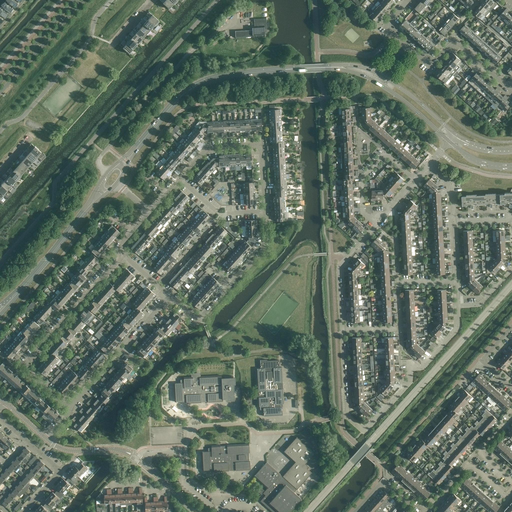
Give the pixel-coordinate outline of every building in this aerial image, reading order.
[(168,0),(165,0),(162,3),(169,9),(173,4),(168,0)] [(385,0),(383,0),(381,3),(387,9),(391,5),(385,0)] [(428,6),(422,0),(418,4),(425,10),(428,6)] [(432,2),(429,0),(422,0),(428,6),(431,8),(432,6),(430,4),(432,2)] [(467,0),(464,4),(468,8),(474,2),(471,0),(467,0)] [(492,0),(485,0),(485,1),(491,6),(491,7),(493,9),(497,5),(492,0)] [(13,7),(6,1),(1,6),(8,13),(9,12),(10,13),(13,9),(12,8),(13,7)] [(491,6),(485,1),(481,5),(487,10),(491,7),(491,6)] [(381,3),(377,7),(384,13),(387,9),(381,3)] [(425,10),(418,4),(415,9),(421,14),(425,10)] [(487,10),(481,5),(478,9),(484,15),(486,16),(489,12),(487,10)] [(8,13),(1,6),(0,7),(0,14),(3,18),(4,17),(5,18),(8,14),(7,14),(8,13)] [(377,7),(373,11),(380,17),(384,13),(377,7)] [(507,8),(499,16),(497,18),(502,22),(503,20),(509,14),(507,12),(508,10),(507,8)] [(380,17),(373,11),(371,9),(367,13),(376,21),(380,17)] [(484,15),(478,9),(474,13),(480,19),(484,15)] [(453,13),(449,18),(456,23),(459,19),(453,13)] [(509,14),(503,20),(507,24),(511,18),(511,15),(511,16),(509,14)] [(159,20),(152,15),(148,20),(154,25),(159,20)] [(252,26),(252,30),(235,31),(235,38),(265,37),(264,28),(267,28),(266,17),(254,18),(254,26),(252,26)] [(449,18),(446,22),(452,27),(456,23),(449,18)] [(154,25),(148,20),(144,24),(150,30),(154,25)] [(400,26),(405,30),(410,23),(406,20),(400,26)] [(409,33),(414,27),(416,25),(413,22),(412,21),(410,23),(405,30),(409,33)] [(452,27),(446,22),(442,26),(448,31),(452,27)] [(146,35),(150,30),(144,24),(139,29),(146,35)] [(460,31),(464,34),(469,28),(465,24),(460,31)] [(442,26),(438,30),(445,36),(448,31),(442,26)] [(414,27),(409,33),(413,37),(418,31),(414,27)] [(469,28),(464,34),(468,38),(473,32),(469,28)] [(142,39),(146,35),(139,29),(135,34),(142,39)] [(418,31),(413,37),(417,41),(422,34),(418,31)] [(473,32),(468,38),(472,42),(477,35),(473,32)] [(142,39),(135,34),(131,38),(138,44),(142,39)] [(422,34),(417,41),(421,44),(426,38),(422,34)] [(477,35),(472,42),(476,45),(481,39),(477,35)] [(430,42),(432,40),(428,37),(426,38),(421,44),(425,48),(430,42)] [(138,44),(131,38),(127,43),(133,49),(138,44)] [(481,39),(476,45),(480,49),(486,42),(481,39)] [(430,42),(425,48),(429,52),(434,46),(434,47),(436,45),(432,40),(430,42)] [(486,42),(480,49),(484,52),(490,46),(486,42)] [(133,49),(127,43),(122,48),(129,54),(133,49)] [(488,56),(496,48),(492,44),(490,46),(484,52),(488,56)] [(492,60),(498,53),(500,51),(496,48),(488,56),(492,60)] [(453,57),(451,59),(458,65),(462,61),(453,53),(451,55),(453,57)] [(498,53),(492,60),(496,63),(502,57),(498,53)] [(458,65),(451,59),(449,61),(447,60),(445,61),(456,71),(460,67),(458,65)] [(456,71),(445,61),(444,63),(446,65),(444,67),(453,75),(456,71)] [(453,75),(444,67),(442,69),(440,68),(438,69),(449,79),(453,75)] [(449,79),(438,69),(437,71),(439,73),(437,75),(445,83),(449,79)] [(472,86),(482,75),(481,73),(479,75),(476,73),(468,82),(472,86)] [(462,87),(471,76),(469,74),(459,85),(462,87)] [(476,89),(485,80),(482,78),(484,76),(482,75),(472,86),(476,89)] [(480,93),(490,82),(489,80),(487,82),(485,80),(476,89),(480,93)] [(484,97),(493,87),(490,85),(492,83),(490,82),(480,93),(484,97)] [(451,90),(455,94),(460,89),(456,84),(451,90)] [(488,100),(499,89),(497,88),(495,90),(493,87),(484,97),(488,100)] [(499,89),(491,98),(488,100),(493,104),(501,95),(498,93),(500,91),(499,89)] [(501,95),(493,104),(497,108),(499,105),(507,96),(505,95),(503,97),(501,95)] [(499,105),(506,111),(510,107),(507,104),(509,102),(506,100),(508,98),(507,96),(499,105)] [(371,113),(362,114),(363,119),(365,119),(365,121),(371,119),(371,113)] [(371,119),(365,121),(367,123),(365,125),(369,129),(375,122),(371,119)] [(207,122),(207,124),(201,124),(204,131),(207,131),(207,133),(213,132),(212,122),(207,122)] [(375,122),(369,129),(373,132),(379,126),(375,122)] [(195,128),(191,132),(203,142),(205,141),(202,138),(204,136),(203,135),(202,133),(204,131),(201,124),(197,129),(195,128)] [(379,126),(373,132),(377,136),(383,129),(379,126)] [(383,129),(377,136),(382,140),(387,133),(383,129)] [(203,142),(191,132),(188,136),(196,143),(199,139),(200,140),(199,142),(202,144),(203,142)] [(387,133),(382,140),(386,143),(391,137),(387,133)] [(196,143),(188,136),(184,140),(194,148),(197,144),(196,143)] [(391,137),(386,143),(390,147),(395,140),(391,137)] [(194,148),(184,140),(181,144),(188,151),(190,152),(194,148)] [(395,140),(390,147),(394,150),(399,144),(395,140)] [(188,151),(181,144),(177,148),(185,155),(188,151)] [(399,144),(394,150),(398,154),(403,148),(399,144)] [(34,147),(29,153),(35,159),(40,153),(34,147)] [(185,155),(177,148),(173,152),(175,153),(181,159),(185,155)] [(403,148),(398,154),(402,158),(408,151),(403,148)] [(408,151),(402,158),(406,161),(412,155),(408,151)] [(35,159),(29,153),(24,158),(31,164),(35,159)] [(175,153),(171,157),(177,163),(181,159),(175,153)] [(218,155),(218,157),(218,158),(213,158),(216,165),(219,165),(219,166),(219,167),(224,167),(224,155),(218,155)] [(412,155),(406,161),(410,165),(416,158),(412,155)] [(170,156),(166,160),(174,167),(177,163),(171,157),(170,156)] [(27,169),(31,164),(24,158),(20,163),(27,169)] [(208,162),(204,166),(211,172),(210,172),(212,173),(216,169),(217,168),(216,165),(213,158),(209,163),(208,162)] [(416,158),(410,165),(414,169),(420,162),(416,158)] [(174,167),(166,160),(162,164),(163,164),(170,171),(172,173),(176,168),(174,167)] [(27,169),(20,163),(16,168),(22,173),(27,169)] [(170,171),(163,164),(159,168),(167,175),(170,171)] [(211,172),(204,166),(201,170),(207,176),(210,172),(211,172)] [(18,178),(22,173),(16,168),(12,172),(18,178)] [(167,175),(159,168),(155,172),(157,173),(156,174),(163,179),(167,175)] [(207,176),(201,170),(197,174),(203,180),(205,181),(209,177),(207,176)] [(18,178),(12,172),(7,177),(14,183),(18,178)] [(203,180),(197,174),(193,178),(200,184),(203,180)] [(398,174),(394,178),(400,184),(404,180),(398,174)] [(14,183),(7,177),(3,182),(10,187),(14,183)] [(400,184),(394,178),(390,182),(397,188),(400,184)] [(434,183),(430,179),(424,186),(428,189),(434,183)] [(10,187),(3,182),(0,185),(0,187),(6,192),(10,187)] [(397,188),(390,182),(387,186),(393,192),(397,188)] [(434,183),(428,189),(432,193),(438,190),(437,189),(438,187),(434,183)] [(393,192),(387,186),(383,190),(386,196),(387,194),(389,196),(393,192)] [(466,196),(462,196),(462,206),(468,205),(468,204),(477,204),(477,205),(487,204),(487,203),(496,202),(496,204),(504,204),(504,205),(507,205),(506,203),(506,202),(511,202),(511,188),(511,189),(510,192),(505,192),(505,194),(496,194),(496,193),(486,194),(486,195),(477,195),(477,194),(466,195),(466,196)] [(383,190),(378,191),(378,199),(384,199),(384,196),(386,196),(383,190)] [(438,190),(432,193),(432,198),(441,198),(441,192),(438,192),(438,190)] [(188,197),(182,191),(180,193),(179,192),(176,194),(178,196),(184,201),(186,203),(189,198),(188,197)] [(184,201),(178,196),(176,194),(174,197),(176,198),(174,200),(181,205),(184,201)] [(411,200),(407,204),(414,210),(417,206),(414,203),(416,201),(414,199),(412,201),(411,200)] [(181,205),(174,200),(171,204),(177,209),(178,211),(182,206),(181,205)] [(177,209),(171,204),(167,208),(173,213),(177,209)] [(414,210),(407,204),(403,209),(405,210),(404,212),(410,214),(414,210)] [(173,213),(167,208),(163,212),(170,217),(173,213)] [(170,217),(163,212),(162,210),(158,214),(160,216),(166,221),(170,217)] [(205,212),(204,211),(200,215),(201,216),(208,222),(211,218),(205,212)] [(287,218),(286,212),(275,213),(276,219),(276,221),(286,221),(286,218),(287,218)] [(354,212),(345,212),(346,218),(348,218),(349,220),(354,217),(354,212)] [(401,220),(410,220),(410,214),(404,212),(404,214),(401,215),(401,220)] [(166,221),(160,216),(156,220),(163,225),(166,221)] [(208,222),(201,216),(198,220),(204,226),(208,222)] [(354,217),(349,220),(350,221),(348,223),(353,227),(358,221),(354,217)] [(163,225),(156,220),(153,224),(159,229),(163,225)] [(198,220),(194,224),(200,230),(204,226),(198,220)] [(362,230),(366,225),(364,223),(362,224),(358,221),(353,227),(357,231),(352,237),(354,239),(362,230)] [(106,228),(108,229),(115,236),(117,238),(118,236),(116,234),(119,232),(110,223),(106,228)] [(159,229),(153,224),(149,228),(155,234),(159,229)] [(200,230),(194,224),(190,228),(195,233),(197,234),(200,230)] [(226,231),(220,225),(216,230),(223,235),(226,231)] [(155,234),(149,228),(147,227),(144,231),(145,232),(152,238),(155,234)] [(189,227),(185,231),(192,237),(195,233),(190,228),(189,227)] [(228,228),(226,229),(235,237),(237,236),(228,228)] [(115,236),(108,229),(104,233),(111,240),(115,236)] [(223,235),(216,230),(213,234),(219,239),(223,235)] [(145,232),(144,234),(141,231),(139,233),(149,242),(149,243),(153,239),(152,238),(145,232)] [(192,237),(185,231),(182,235),(188,241),(192,237)] [(255,231),(245,232),(245,237),(248,237),(248,240),(255,242),(255,237),(256,237),(255,231)] [(111,240),(104,233),(100,237),(102,239),(108,244),(111,240)] [(149,242),(139,233),(137,236),(140,238),(138,240),(145,246),(149,242)] [(188,241),(182,235),(180,234),(177,238),(184,245),(186,246),(189,242),(188,241)] [(219,239),(213,234),(209,238),(215,244),(219,239)] [(184,245),(177,238),(173,242),(175,243),(181,249),(184,245)] [(215,244),(209,238),(205,242),(207,243),(212,248),(215,244)] [(381,241),(377,238),(371,244),(376,248),(381,241)] [(102,239),(99,243),(104,248),(108,244),(102,239)] [(145,246),(138,240),(135,244),(133,243),(135,240),(134,239),(131,241),(142,251),(146,247),(145,246)] [(244,241),(240,245),(250,253),(254,249),(251,247),(255,242),(248,240),(246,242),(244,241)] [(97,241),(93,245),(101,252),(104,248),(99,243),(97,241)] [(142,251),(131,241),(129,244),(132,246),(131,248),(137,254),(139,255),(142,251)] [(381,241),(376,248),(374,249),(378,252),(380,251),(386,249),(384,247),(386,245),(381,241)] [(175,243),(171,247),(177,253),(181,249),(175,243)] [(212,248),(207,243),(203,247),(209,253),(213,249),(212,248)] [(101,252),(93,245),(90,250),(91,251),(97,256),(101,252)] [(250,253),(240,245),(237,249),(245,256),(246,257),(250,253)] [(209,253),(203,247),(201,246),(198,250),(199,251),(206,257),(209,253)] [(177,253),(171,247),(167,251),(169,253),(173,257),(177,253)] [(245,256),(237,249),(233,253),(241,260),(245,256)] [(386,249),(380,251),(380,257),(389,256),(388,251),(386,251),(386,249)] [(173,257),(169,253),(167,251),(163,255),(165,257),(171,262),(173,261),(174,262),(176,260),(173,257)] [(199,251),(196,255),(202,261),(206,257),(199,251)] [(506,252),(497,253),(497,258),(503,260),(503,258),(506,258),(506,252)] [(241,260),(233,253),(230,257),(237,264),(241,260)] [(202,261),(196,255),(194,254),(191,258),(192,259),(198,265),(202,261)] [(93,255),(89,259),(95,264),(98,260),(93,255)] [(165,257),(163,255),(160,259),(161,261),(168,266),(171,262),(165,257)] [(237,264),(230,257),(226,261),(234,268),(237,264)] [(358,258),(357,260),(355,263),(361,269),(365,264),(365,265),(368,262),(366,260),(365,259),(364,260),(361,257),(359,259),(358,258)] [(497,258),(494,262),(500,268),(504,264),(502,262),(503,260),(497,258)] [(94,264),(95,264),(89,259),(85,263),(91,268),(94,264)] [(192,259),(189,263),(195,269),(196,270),(200,266),(198,265),(192,259)] [(168,266),(161,261),(158,265),(164,271),(168,266)] [(234,268),(226,261),(222,265),(230,272),(234,268)] [(496,272),(500,268),(494,262),(490,266),(493,269),(491,271),(494,273),(495,271),(496,272)] [(90,269),(91,268),(85,263),(82,267),(87,272),(90,269)] [(190,272),(185,267),(183,266),(182,265),(181,263),(178,266),(181,268),(180,270),(186,276),(190,272)] [(195,269),(189,263),(185,267),(190,272),(191,273),(195,269)] [(361,269),(355,263),(351,267),(353,269),(351,271),(357,273),(361,269)] [(87,272),(82,267),(80,265),(76,269),(77,270),(84,276),(86,274),(87,272)] [(164,271),(158,265),(154,269),(160,275),(164,271)] [(86,278),(84,276),(77,270),(78,271),(74,275),(84,283),(85,282),(83,280),(86,278)] [(133,275),(128,270),(124,274),(131,281),(135,277),(133,275)] [(186,276),(180,270),(176,274),(183,280),(182,280),(184,281),(188,277),(186,276)] [(357,273),(351,271),(351,273),(349,273),(349,279),(358,278),(357,273)] [(131,281),(124,274),(120,278),(128,285),(131,281)] [(183,280),(176,274),(173,278),(179,284),(182,280),(183,280)] [(474,274),(466,274),(466,280),(469,280),(469,282),(475,279),(474,274)] [(84,284),(84,283),(74,275),(71,279),(73,281),(78,286),(82,282),(84,284)] [(128,285),(120,278),(117,282),(124,289),(128,285)] [(179,284),(173,278),(169,282),(175,288),(179,284)] [(213,278),(209,282),(216,288),(217,289),(221,285),(213,278)] [(475,279),(469,282),(471,283),(469,285),(473,289),(479,283),(475,279)] [(75,289),(78,286),(73,281),(69,285),(75,290),(75,289)] [(204,285),(206,286),(212,292),(216,288),(209,282),(208,281),(204,285)] [(124,289),(117,282),(113,286),(115,288),(119,291),(122,287),(124,289)] [(69,285),(67,283),(63,287),(65,289),(66,289),(71,294),(75,290),(69,285)] [(113,286),(110,284),(109,283),(106,287),(111,292),(115,288),(113,286)] [(479,283),(473,289),(477,293),(483,287),(479,283)] [(206,286),(202,290),(208,296),(212,292),(206,286)] [(111,292),(106,287),(102,291),(108,296),(111,292)] [(146,287),(142,291),(150,298),(154,294),(148,289),(146,287)] [(71,294),(66,289),(65,289),(62,293),(67,298),(71,294)] [(201,289),(197,293),(205,300),(207,301),(208,300),(207,300),(210,297),(208,296),(202,290),(201,289)] [(67,298),(62,293),(60,291),(56,295),(64,302),(67,298)] [(108,296),(102,291),(99,295),(104,300),(108,296)] [(150,298),(142,291),(139,295),(141,297),(146,302),(150,298)] [(205,300),(197,293),(193,297),(195,298),(201,304),(205,300)] [(64,302),(56,295),(53,299),(60,306),(63,303),(64,302)] [(104,300),(99,295),(95,299),(100,304),(104,300)] [(141,297),(137,301),(143,306),(146,302),(141,297)] [(195,298),(191,302),(197,308),(201,304),(195,298)] [(62,307),(60,306),(53,299),(51,301),(53,303),(51,305),(55,308),(57,310),(58,308),(60,309),(62,307)] [(100,304),(95,299),(91,303),(97,308),(100,304)] [(132,303),(133,305),(135,306),(139,310),(143,306),(137,301),(135,299),(132,303)] [(55,308),(51,305),(49,303),(47,302),(44,306),(51,312),(53,311),(55,308)] [(97,308),(91,303),(88,307),(93,313),(97,308)] [(44,306),(41,310),(48,316),(51,312),(44,306)] [(139,310),(135,306),(131,310),(139,317),(143,313),(139,310)] [(82,309),(81,311),(91,320),(95,316),(85,307),(83,310),(82,309)] [(41,310),(37,314),(44,320),(48,316),(41,310)] [(139,317),(131,310),(128,314),(135,321),(139,317)] [(91,320),(81,311),(80,312),(80,313),(78,316),(87,324),(91,320)] [(181,318),(175,313),(171,317),(179,324),(177,322),(181,318)] [(44,320),(37,314),(33,319),(40,325),(42,322),(44,324),(46,322),(44,320)] [(135,321),(128,314),(124,318),(124,319),(132,325),(135,321)] [(179,324),(171,317),(168,321),(175,328),(179,324)] [(448,317),(439,317),(439,323),(445,325),(445,322),(448,322),(448,317)] [(84,323),(78,318),(74,322),(80,327),(84,323)] [(132,325),(124,319),(121,323),(122,324),(123,324),(128,329),(132,325)] [(34,321),(30,325),(35,330),(39,326),(34,321)] [(175,328),(168,321),(164,325),(172,332),(175,328)] [(80,327),(74,322),(71,326),(76,331),(78,333),(82,329),(80,327)] [(28,323),(24,327),(32,334),(35,330),(30,325),(28,323)] [(439,323),(436,327),(442,332),(446,328),(444,326),(445,325),(439,323)] [(122,324),(119,328),(124,333),(128,329),(123,324),(122,324)] [(166,334),(160,329),(159,327),(156,330),(151,325),(149,326),(151,328),(155,331),(163,338),(166,334)] [(172,332),(164,325),(160,329),(166,334),(168,336),(172,332)] [(76,331),(71,326),(67,330),(73,335),(76,331)] [(26,329),(23,333),(28,338),(32,334),(24,327),(26,329)] [(438,337),(442,332),(436,327),(432,331),(435,334),(433,336),(436,338),(437,336),(438,337)] [(119,328),(115,332),(121,337),(124,333),(119,328)] [(73,335),(67,330),(64,334),(69,339),(73,335)] [(163,338),(155,331),(151,336),(159,342),(163,338)] [(115,332),(112,336),(117,341),(121,337),(115,332)] [(23,333),(19,337),(25,342),(28,338),(23,333)] [(69,339),(64,334),(60,338),(66,343),(69,339)] [(110,335),(106,339),(114,345),(117,341),(112,336),(110,335)] [(13,339),(15,341),(21,346),(25,342),(19,337),(17,336),(13,339)] [(159,342),(151,336),(148,340),(155,346),(159,342)] [(66,343),(60,338),(56,342),(62,347),(66,343)] [(417,338),(408,339),(408,344),(411,344),(411,347),(417,344),(417,338)] [(106,339),(102,343),(103,343),(110,349),(114,345),(106,339)] [(155,346),(148,340),(144,344),(150,349),(153,345),(155,346)] [(15,341),(12,345),(17,350),(21,346),(15,341)] [(62,347),(56,342),(53,346),(58,351),(62,347)] [(148,354),(141,348),(140,348),(137,345),(137,344),(135,342),(133,344),(139,349),(137,352),(142,357),(144,358),(148,354)] [(103,343),(99,347),(106,354),(110,349),(103,343)] [(10,344),(6,348),(14,354),(17,350),(12,345),(10,344)] [(150,349),(144,344),(141,348),(148,354),(152,350),(150,349)] [(417,344),(411,347),(413,348),(411,350),(415,354),(421,347),(417,344)] [(58,351),(53,346),(49,350),(53,353),(53,354),(60,360),(61,361),(63,358),(62,357),(59,359),(58,358),(55,355),(58,351)] [(421,347),(415,354),(419,358),(425,351),(421,347)] [(14,354),(6,348),(3,352),(4,353),(10,358),(14,354)] [(99,351),(95,355),(101,360),(104,356),(99,351)] [(60,360),(53,354),(49,358),(55,363),(54,363),(57,365),(60,360)] [(95,355),(91,359),(97,364),(101,360),(95,355)] [(511,362),(505,355),(501,359),(508,366),(511,362)] [(86,361),(88,363),(93,368),(97,364),(91,359),(89,357),(86,361)] [(55,363),(49,358),(45,362),(51,367),(54,363),(55,363)] [(508,366),(501,359),(497,364),(504,370),(508,366)] [(279,367),(279,360),(267,361),(267,360),(260,360),(260,368),(256,369),(257,391),(256,391),(254,392),(255,397),(256,398),(257,398),(258,406),(260,406),(260,410),(263,410),(264,416),(282,415),(282,404),(284,404),(283,389),(281,389),(281,382),(283,382),(282,367),(279,367)] [(134,370),(126,363),(124,366),(118,361),(117,362),(130,374),(134,370)] [(51,367),(45,362),(42,366),(47,371),(51,367)] [(130,374),(117,362),(115,364),(117,366),(121,369),(119,371),(127,378),(130,374)] [(88,363),(84,367),(90,372),(93,368),(88,363)] [(47,371),(42,366),(38,370),(44,375),(46,376),(49,372),(47,371)] [(5,376),(10,370),(6,367),(0,373),(0,375),(3,378),(5,376)] [(84,367),(80,371),(86,376),(90,372),(84,367)] [(9,379),(14,374),(10,370),(5,376),(9,379)] [(80,371),(77,375),(79,377),(82,380),(86,376),(80,371)] [(127,378),(119,371),(116,375),(124,382),(127,378)] [(73,372),(70,376),(75,381),(79,377),(77,375),(73,372)] [(11,385),(18,378),(14,374),(9,379),(7,382),(11,385)] [(174,383),(175,402),(186,401),(186,403),(201,403),(201,401),(208,400),(208,402),(223,401),(222,399),(234,398),(233,376),(224,377),(224,378),(221,378),(221,375),(200,377),(200,375),(198,374),(193,374),(192,375),(192,377),(184,377),(184,379),(180,380),(180,383),(174,383)] [(479,374),(472,381),(476,385),(483,378),(479,374)] [(124,382),(116,375),(113,379),(118,384),(121,381),(123,383),(124,382)] [(395,375),(386,376),(387,381),(393,383),(393,381),(395,381),(395,375)] [(70,376),(66,380),(72,385),(75,381),(70,376)] [(15,389),(22,381),(18,378),(11,385),(15,389)] [(483,378),(476,385),(481,389),(487,381),(483,378)] [(118,384),(113,379),(109,382),(117,389),(119,387),(117,385),(118,384)] [(66,380),(62,384),(68,389),(72,385),(66,380)] [(19,392),(26,385),(22,381),(15,389),(19,392)] [(387,381),(383,385),(390,391),(393,387),(391,385),(393,383),(387,381)] [(487,381),(481,389),(483,391),(482,392),(484,393),(491,385),(487,381)] [(117,389),(109,382),(106,386),(111,391),(113,389),(116,391),(117,389)] [(23,396),(30,388),(32,387),(34,384),(32,383),(30,385),(28,387),(26,385),(19,392),(23,396)] [(62,384),(59,388),(64,393),(68,389),(62,384)] [(110,397),(101,388),(100,389),(96,385),(95,387),(99,390),(103,393),(101,395),(106,400),(108,398),(110,397)] [(379,389),(382,392),(377,397),(381,400),(384,397),(383,396),(385,394),(386,395),(390,391),(383,385),(379,389)] [(491,385),(484,393),(485,395),(486,394),(489,396),(495,388),(491,385)] [(111,391),(106,386),(102,390),(101,388),(110,397),(112,394),(110,393),(111,391)] [(28,400),(34,392),(30,388),(23,396),(28,400)] [(495,388),(489,396),(491,398),(490,399),(492,400),(499,392),(495,388)] [(472,397),(465,390),(461,394),(468,401),(472,397)] [(32,403),(38,396),(34,392),(28,400),(32,403)] [(499,392),(492,400),(493,402),(494,401),(497,403),(503,396),(499,392)] [(468,401),(461,394),(457,398),(466,406),(467,404),(466,403),(468,401)] [(106,400),(101,395),(97,399),(103,404),(106,400)] [(36,407),(42,399),(38,396),(32,403),(36,407)] [(503,396),(497,403),(501,407),(507,399),(503,396)] [(364,397),(355,397),(356,403),(358,403),(359,405),(364,402),(364,397)] [(466,406),(457,398),(454,402),(461,409),(463,407),(464,407),(466,406)] [(40,411),(46,403),(42,399),(36,407),(40,411)] [(45,412),(50,407),(48,404),(52,400),(50,399),(46,403),(40,411),(42,409),(45,412)] [(103,404),(97,399),(94,403),(100,408),(103,404)] [(507,399),(501,407),(505,411),(511,403),(507,399)] [(364,402),(359,405),(360,406),(358,409),(363,412),(368,406),(364,402)] [(461,409),(454,402),(450,406),(460,415),(458,413),(461,409)] [(100,408),(94,403),(91,407),(96,412),(100,408)] [(368,406),(363,412),(367,416),(373,410),(368,406)] [(460,415),(450,406),(452,408),(449,412),(456,419),(460,415)] [(49,416),(54,410),(50,407),(45,412),(49,416)] [(96,412),(91,407),(87,411),(93,416),(95,417),(96,416),(94,415),(96,412)] [(497,419),(486,409),(484,411),(485,412),(483,414),(493,423),(497,419)] [(54,420),(59,414),(54,410),(49,416),(54,420)] [(93,416),(87,411),(84,414),(89,419),(90,419),(92,420),(95,417),(93,416)] [(456,419),(449,412),(445,416),(453,424),(455,422),(454,422),(456,419)] [(89,419),(84,414),(80,418),(88,425),(89,424),(86,423),(89,419)] [(493,423),(483,414),(482,415),(483,417),(481,420),(490,427),(493,423)] [(453,424),(445,416),(441,420),(449,427),(451,425),(452,426),(453,424)] [(88,425),(80,418),(77,422),(85,429),(88,425)] [(449,427),(441,420),(438,424),(446,432),(448,430),(447,430),(449,427)] [(490,427),(481,420),(479,422),(477,421),(476,422),(486,431),(490,427)] [(85,429),(77,422),(74,426),(79,431),(81,432),(85,429)] [(486,431),(476,422),(474,423),(476,425),(474,428),(483,436),(486,431)] [(446,432),(438,424),(434,429),(442,435),(444,433),(445,434),(446,432)] [(467,427),(466,428),(477,438),(480,434),(482,436),(483,436),(474,428),(472,426),(469,428),(467,427)] [(477,438),(466,428),(465,430),(467,431),(464,434),(473,442),(477,438)] [(442,435),(434,429),(430,433),(439,440),(440,438),(439,438),(442,435)] [(439,440),(430,433),(427,437),(434,443),(437,441),(437,442),(439,440)] [(460,435),(459,436),(469,446),(473,442),(464,434),(462,437),(460,435)] [(511,437),(508,434),(503,440),(509,445),(511,442),(511,437)] [(469,446),(459,436),(458,438),(460,439),(457,442),(466,450),(469,446)] [(5,437),(2,441),(0,443),(3,446),(2,446),(6,449),(12,443),(10,441),(11,441),(9,439),(8,440),(5,437)] [(295,462),(282,476),(297,489),(311,472),(307,469),(309,467),(305,464),(315,453),(308,447),(308,448),(303,443),(296,437),(283,451),(295,462)] [(434,443),(427,437),(423,440),(429,445),(431,448),(434,443)] [(429,445),(423,440),(421,438),(417,443),(425,449),(429,445)] [(501,440),(494,448),(498,452),(505,444),(501,440)] [(453,443),(452,444),(462,454),(466,450),(457,442),(455,445),(453,443)] [(425,449),(417,443),(414,447),(422,454),(424,453),(423,452),(425,449)] [(250,470),(250,469),(250,461),(249,461),(249,460),(248,453),(249,453),(249,444),(227,445),(227,450),(220,450),(220,446),(211,446),(211,448),(208,448),(208,451),(201,452),(202,470),(214,470),(214,472),(229,471),(229,469),(235,469),(235,471),(250,470)] [(462,454),(452,444),(450,446),(452,447),(450,450),(459,458),(462,454)] [(505,444),(498,452),(502,455),(510,447),(508,446),(507,446),(505,444)] [(422,454),(414,447),(410,451),(418,458),(420,455),(421,456),(422,454)] [(510,447),(502,455),(506,459),(511,452),(511,450),(511,449),(511,448),(510,447)] [(30,452),(26,448),(25,449),(24,449),(22,451),(23,451),(20,454),(25,458),(27,455),(28,455),(31,452),(30,452)] [(446,451),(445,452),(455,462),(459,458),(450,450),(448,453),(446,451)] [(418,458),(410,451),(406,455),(414,462),(418,458)] [(455,462),(445,452),(443,454),(445,455),(443,458),(445,460),(454,468),(451,466),(455,462)] [(25,458),(20,454),(18,457),(17,456),(14,460),(20,464),(23,461),(25,464),(28,461),(25,458)] [(20,464),(14,460),(11,463),(12,463),(10,466),(14,470),(16,472),(21,465),(20,464)] [(441,461),(439,463),(450,472),(454,468),(445,460),(442,463),(441,461)] [(37,464),(35,467),(39,471),(41,468),(42,468),(45,465),(44,464),(40,461),(39,462),(38,461),(36,463),(37,464)] [(280,474),(267,462),(266,462),(257,473),(254,476),(255,477),(267,488),(263,493),(265,495),(260,501),(268,508),(272,511),(276,511),(277,511),(278,511),(289,511),(301,499),(294,492),(297,489),(282,476),(281,477),(279,475),(280,474)] [(395,465),(396,466),(392,471),(396,475),(403,467),(397,462),(395,465)] [(71,468),(70,470),(77,476),(79,478),(87,469),(81,463),(77,468),(74,466),(73,468),(71,468)] [(450,472),(439,463),(438,464),(440,466),(438,468),(446,476),(450,472)] [(14,470),(10,466),(7,469),(6,469),(5,470),(6,471),(4,472),(9,477),(12,473),(11,473),(14,470)] [(31,471),(29,473),(34,477),(37,474),(36,473),(39,471),(35,467),(32,470),(31,469),(30,471),(31,471)] [(403,467),(396,475),(400,479),(407,471),(403,467)] [(433,469),(432,471),(443,480),(446,476),(438,468),(435,471),(433,469)] [(77,476),(70,470),(69,471),(69,472),(67,474),(70,477),(68,479),(73,484),(76,482),(74,480),(77,476)] [(407,471),(400,479),(404,482),(411,474),(410,472),(409,473),(407,471)] [(429,472),(427,474),(439,484),(443,480),(432,471),(430,473),(429,472)] [(9,477),(4,472),(3,474),(2,473),(1,475),(1,476),(0,477),(0,479),(3,482),(6,479),(6,480),(9,477)] [(26,476),(24,479),(28,483),(31,480),(34,477),(29,473),(28,474),(27,474),(26,475),(26,476)] [(411,474),(404,482),(408,486),(415,478),(412,476),(413,475),(411,474)] [(415,478),(408,486),(412,490),(420,481),(418,480),(417,480),(415,478)] [(467,478),(460,485),(465,489),(471,481),(467,478)] [(30,485),(28,483),(24,479),(21,482),(20,481),(19,483),(20,483),(18,485),(25,491),(26,491),(27,489),(28,488),(30,485)] [(60,481),(59,482),(66,489),(69,485),(71,486),(73,484),(68,479),(66,481),(63,479),(61,481),(60,481)] [(420,481),(412,490),(416,493),(423,486),(420,483),(421,483),(420,481)] [(471,481),(465,489),(467,491),(466,492),(468,493),(475,485),(471,481)] [(66,489),(59,482),(57,484),(57,485),(55,487),(58,489),(56,492),(62,497),(64,494),(62,493),(66,489)] [(23,494),(25,491),(18,485),(17,486),(16,486),(15,487),(15,488),(13,491),(17,495),(19,497),(22,494),(23,494)] [(475,485),(468,493),(470,495),(470,494),(473,496),(479,489),(475,485)] [(423,486),(416,493),(420,497),(427,489),(423,486)] [(109,489),(107,490),(107,494),(103,494),(104,498),(100,498),(100,503),(109,503),(109,489)] [(427,489),(420,497),(424,501),(431,493),(427,489)] [(479,489),(473,496),(475,498),(474,499),(476,501),(483,492),(479,489)] [(9,496),(7,497),(12,501),(15,498),(14,498),(17,495),(13,491),(10,494),(10,493),(8,495),(9,496)] [(393,499),(384,491),(381,495),(391,505),(392,503),(390,502),(393,499)] [(62,497),(56,492),(54,494),(53,493),(51,495),(50,495),(49,496),(56,503),(59,499),(60,499),(62,497)] [(483,492),(476,501),(478,502),(478,501),(481,504),(488,496),(483,492)] [(461,500),(453,493),(451,496),(450,495),(449,497),(457,504),(461,500)] [(391,505),(381,495),(377,499),(386,507),(388,504),(390,506),(391,505)] [(56,503),(49,496),(47,498),(47,499),(45,501),(47,502),(45,504),(51,509),(53,507),(52,507),(56,503)] [(488,496),(481,504),(483,506),(482,506),(484,508),(492,500),(488,496)] [(5,500),(2,503),(6,507),(9,504),(12,501),(7,497),(6,499),(5,498),(4,500),(5,500)] [(164,501),(161,501),(162,510),(167,510),(167,511),(172,511),(172,500),(167,501),(167,497),(164,497),(164,501)] [(457,504),(449,497),(447,498),(448,499),(446,501),(454,508),(457,504)] [(386,507),(377,499),(373,503),(383,511),(384,511),(385,511),(383,510),(386,507)] [(492,500),(484,508),(486,509),(489,511),(496,503),(492,500)] [(450,511),(454,508),(446,501),(444,504),(443,503),(441,505),(449,511),(450,511)] [(16,510),(23,504),(21,502),(14,508),(16,510)] [(383,511),(373,503),(370,507),(374,511),(383,511)] [(496,503),(489,511),(490,511),(495,511),(500,507),(496,503)]
